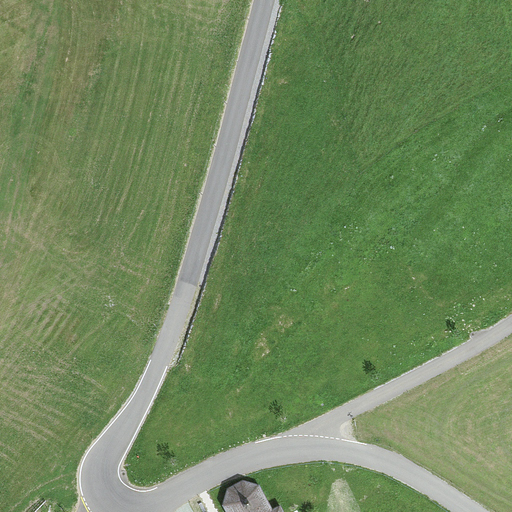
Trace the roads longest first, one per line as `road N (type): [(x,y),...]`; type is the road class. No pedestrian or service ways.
road 1 (unclassified): [(111,502),(100,465),(150,384),(175,319),(264,0)]
road 2 (track): [(299,448),(322,426),(511,323)]
road 3 (unclassified): [(111,502),(147,506),(232,463),(299,448)]
road 4 (unclassified): [(468,511),(384,460),(299,448)]
